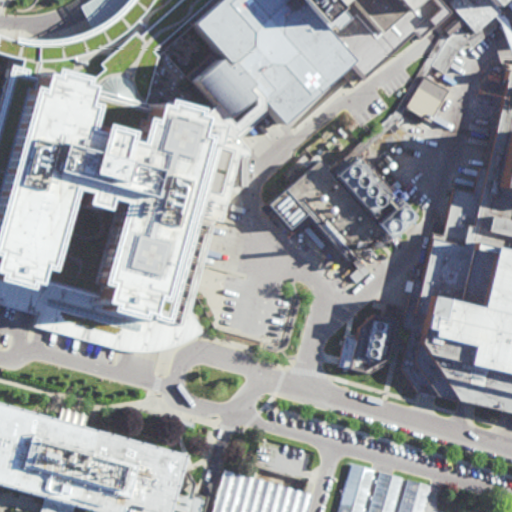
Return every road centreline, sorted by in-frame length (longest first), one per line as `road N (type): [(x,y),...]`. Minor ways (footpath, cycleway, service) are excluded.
road 1 (residential): [(261,377),(511,449)]
road 2 (residential): [(257,373),(197,358),(184,362),(176,390),(228,408),(247,396),(257,373)]
road 3 (residential): [(176,385),(44,353),(0,361)]
